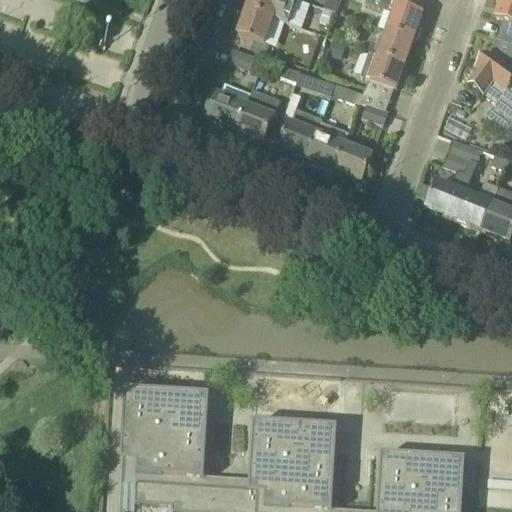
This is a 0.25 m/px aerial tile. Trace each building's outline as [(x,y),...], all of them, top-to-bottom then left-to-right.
[(289,0),(251,0),(247,13),(273,23),(273,22),(288,27),(297,2),(289,0)] [(393,17),(387,34),(414,43),(423,18),(399,10),(401,0),(369,0),(367,8),(393,17)] [(511,0),(502,0),(495,22),(502,24),(511,27),(511,0)] [(264,48),(273,23),(247,13),(238,38),(264,48)] [(387,34),(379,59),(405,68),(414,43),(387,34)] [(511,49),(495,44),(492,57),(489,60),(486,57),(475,72),(479,74),(468,89),(496,109),(483,121),(500,140),(511,128),(511,49)] [(228,68),(258,78),(259,79),(264,65),(233,54),(228,68)] [(405,68),(379,59),(369,55),(360,81),(396,93),(405,68)] [(284,71),(281,81),(296,86),(299,77),(284,71)] [(316,95),(333,101),(337,90),(320,84),(316,95)] [(358,97),(337,90),(333,101),(354,109),(358,97)] [(252,95),(246,109),(236,137),(263,148),(280,106),(252,95)] [(236,137),(246,109),(218,98),(208,125),(236,137)] [(366,109),(361,122),(383,130),(388,116),(366,109)] [(296,114),(291,128),(289,127),(279,154),(307,165),(322,127),(323,124),(296,114)] [(322,127),(307,165),(334,176),(345,149),(349,138),(322,127)] [(481,155),(451,144),(447,158),(470,166),(476,168),(481,155)] [(345,149),(334,176),(362,187),(373,160),(345,149)] [(470,166),(447,158),(442,171),(465,180),(470,166)] [(509,164),(494,159),(491,170),(505,175),(509,164)] [(455,224),(465,197),(437,186),(426,213),(455,224)] [(465,197),(455,224),(482,235),(497,195),(498,192),(485,186),(478,202),(465,197)] [(511,201),(497,195),(482,235),(510,246),(511,240),(511,206),(511,205),(511,201)] [(135,455),(133,479),(137,479),(135,508),(172,510),(171,511),(461,511),(463,489),(454,488),(455,478),(448,477),(449,464),(381,459),(381,464),(382,464),(378,511),(332,511),(335,457),(326,456),(327,446),(321,445),(321,431),(253,427),(251,485),(205,482),(208,424),(199,424),(199,413),(193,413),(194,399),(127,396),(123,454),(135,455)]
